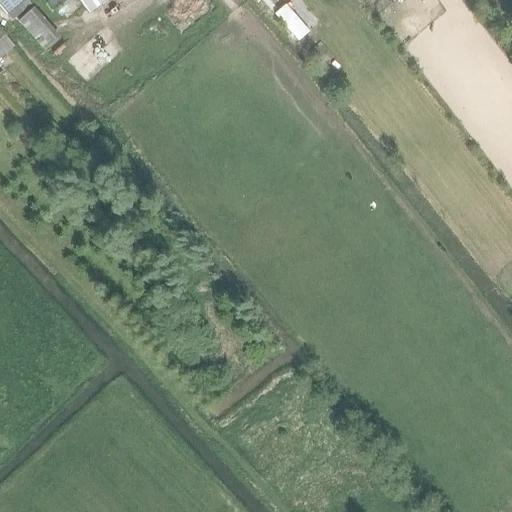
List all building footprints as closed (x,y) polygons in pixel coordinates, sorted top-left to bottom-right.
[(0,0),(0,7),(6,15),(23,0),(0,0)] [(79,0),(89,13),(106,0),(79,0)] [(421,0),(429,11),(438,4),(434,0),(421,0)] [(46,49),(62,35),(33,3),(17,17),(46,49)] [(285,6),(274,15),(298,42),(308,33),(285,6)] [(0,68),(2,67),(0,63),(0,58),(15,47),(0,29),(0,68)]
